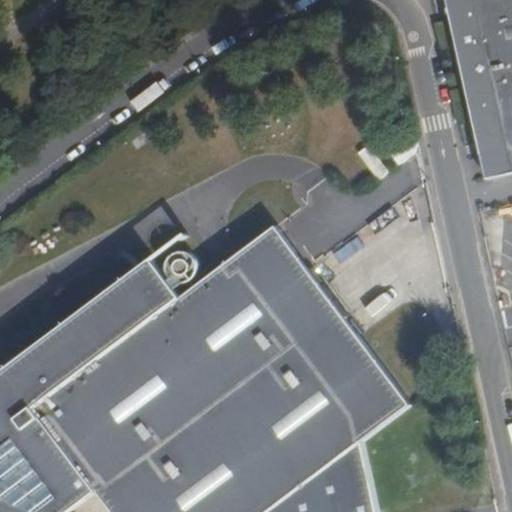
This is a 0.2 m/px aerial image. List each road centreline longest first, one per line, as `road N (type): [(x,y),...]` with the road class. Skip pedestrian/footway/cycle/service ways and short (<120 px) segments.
road 1 (residential): [(395,0),(427,52),(511,477)]
road 2 (residential): [(0,198),(177,65),(299,0)]
